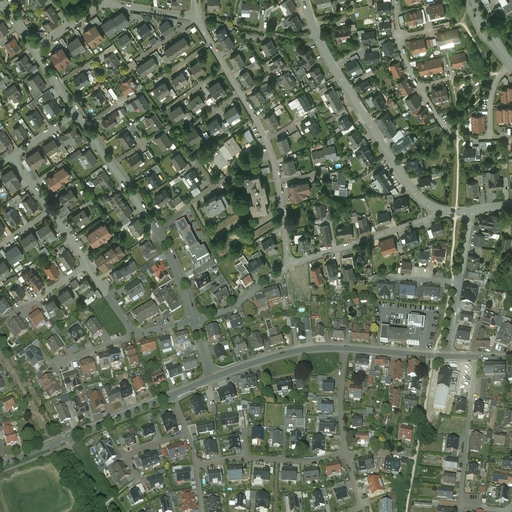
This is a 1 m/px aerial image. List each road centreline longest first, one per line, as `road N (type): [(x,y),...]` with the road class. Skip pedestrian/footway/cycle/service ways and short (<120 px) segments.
road 1 (residential): [(196,17),(272,155),(290,264)]
road 2 (residential): [(436,208),(405,182),(331,63),(304,0)]
road 3 (residential): [(194,321),(169,253),(77,112)]
road 4 (residential): [(12,156),(132,330)]
road 5 (residential): [(475,357),(460,504),(511,511),(511,505)]
road 6 (tertiary): [(171,395),(0,465)]
road 7 (residential): [(436,208),(429,218),(290,264)]
road 8 (residential): [(398,30),(446,129),(490,137)]
road 9 (residential): [(345,453),(196,467)]
road 10 (residential): [(448,356),(468,210)]
road 11 (tertiary): [(344,348),(278,354),(212,378)]
